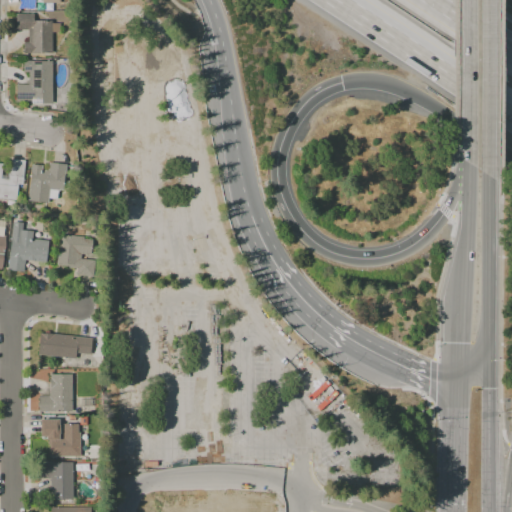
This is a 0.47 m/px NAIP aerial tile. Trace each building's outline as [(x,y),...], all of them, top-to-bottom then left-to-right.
[(34,0),(35,8),(19,8),(19,0),(34,0)] [(51,53),(23,53),(23,42),(27,42),(28,29),(15,29),(15,14),(33,14),(33,21),(51,21),(51,23),(59,23),(59,32),(51,32),(51,53)] [(52,61),(52,103),(31,103),(31,100),(16,100),(16,84),(29,84),(28,72),(24,72),(24,61),(52,61)] [(24,160),(22,184),(17,184),(16,200),(0,198),(0,163),(2,164),(1,174),(7,175),(9,159),(24,160)] [(66,164),(64,175),(62,189),(49,188),(47,202),(27,200),(31,164),(41,165),(41,170),(47,171),(48,162),(66,164)] [(48,240),(45,262),(24,260),(23,272),(7,270),(12,222),(22,223),(22,230),(32,231),(32,239),(48,240)] [(60,234),(83,237),(83,239),(92,240),(90,255),(80,253),(80,259),(94,260),(92,276),(76,274),(77,268),(68,267),(68,266),(56,264),(60,234)] [(75,359),(38,354),(40,333),(49,334),(49,333),(91,338),(90,354),(76,353),(75,359)] [(72,411),(38,412),(38,395),(50,395),(49,379),(50,379),(50,374),(71,374),(72,411)] [(80,456),(49,456),(49,445),(48,445),(48,439),(42,439),(42,436),(40,436),(40,419),(59,419),(59,425),(60,425),(60,433),(62,433),(62,424),(78,424),(78,432),(80,432),(80,456)] [(72,462),(72,499),(50,500),(50,478),(39,478),(39,462),(72,462)] [(155,496),(155,511),(272,511),(273,496),(155,496)]
